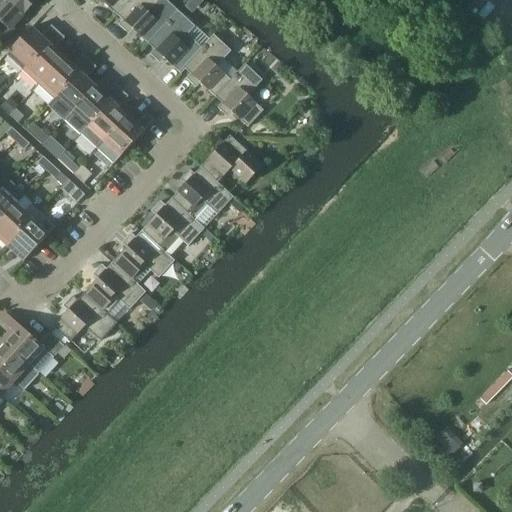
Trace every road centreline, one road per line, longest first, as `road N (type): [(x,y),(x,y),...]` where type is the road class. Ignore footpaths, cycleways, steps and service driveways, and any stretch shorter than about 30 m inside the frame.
road 1 (residential): [(0,284),(34,310),(186,137),(185,116),(63,0)]
road 2 (tertiary): [(244,511),(511,228)]
